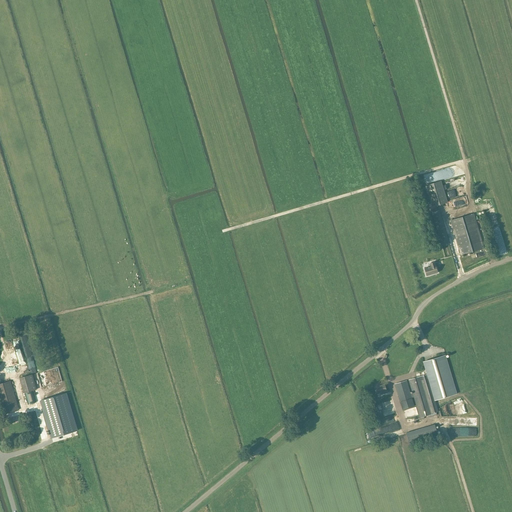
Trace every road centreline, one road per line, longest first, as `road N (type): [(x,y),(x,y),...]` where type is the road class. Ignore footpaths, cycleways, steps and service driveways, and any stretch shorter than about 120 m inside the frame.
road 1 (unclassified): [(185,511),(379,350),(428,299),(511,258)]
road 2 (track): [(223,230),(464,160)]
road 3 (track): [(474,208),(415,0)]
